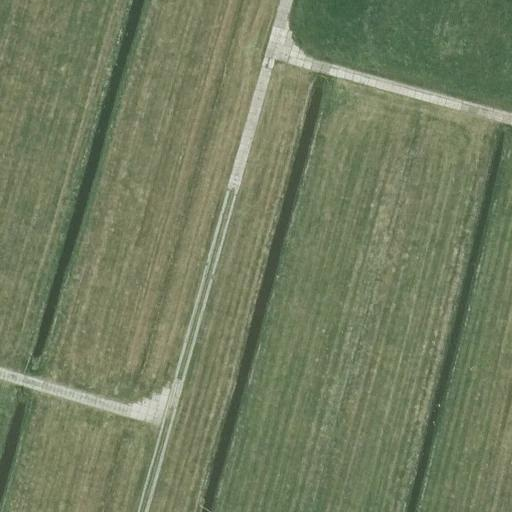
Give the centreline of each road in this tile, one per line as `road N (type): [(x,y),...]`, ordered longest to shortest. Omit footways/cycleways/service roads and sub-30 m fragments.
road 1 (track): [(142,511),(268,51)]
road 2 (track): [(268,51),(511,118)]
road 3 (track): [(0,373),(166,425)]
